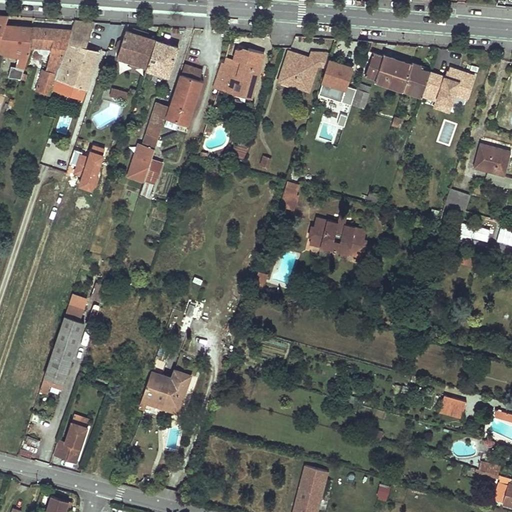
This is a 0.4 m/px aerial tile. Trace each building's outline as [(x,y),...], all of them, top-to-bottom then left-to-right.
[(31,46),(32,27),(8,16),(0,15),(0,51),(17,57),(15,68),(23,70),(31,46)] [(59,27),(56,39),(74,46),(74,45),(83,18),(63,17),(59,27)] [(32,27),(31,46),(50,47),(45,70),(42,69),(35,91),(49,95),(51,90),(52,87),(64,51),(56,39),(59,27),(32,27)] [(147,67),(156,39),(150,38),(140,35),(141,31),(133,28),(132,32),(125,30),(122,39),(126,44),(130,45),(128,49),(123,50),(119,49),(116,56),(131,61),(130,64),(133,69),(141,65),(147,67)] [(56,39),(64,51),(95,61),(98,51),(74,45),(74,46),(56,39)] [(126,44),(122,39),(119,49),(123,50),(128,49),(130,45),(126,44)] [(168,75),(177,46),(156,39),(147,67),(146,68),(168,75)] [(247,50),(236,46),(233,58),(232,63),(224,61),(224,63),(221,62),(214,84),(226,88),(230,75),(238,78),(240,82),(238,87),(253,92),(257,79),(255,75),(257,75),(258,73),(259,72),(258,70),(257,69),(262,67),(267,53),(253,48),(252,51),(247,50)] [(83,95),(95,61),(64,51),(52,87),(83,95)] [(301,57),(290,56),(278,85),(307,94),(315,69),(324,71),(329,57),(328,56),(328,54),(327,54),(326,54),(325,52),(311,51),(311,58),(306,57),(306,60),(301,60),(301,57)] [(382,56),(369,51),(366,61),(369,62),(365,75),(375,78),(382,56)] [(403,90),(412,64),(383,55),(382,56),(375,78),(375,80),(393,86),(403,90)] [(330,59),(320,90),(328,92),(329,92),(331,84),(345,88),(352,66),(330,59)] [(412,62),(412,64),(403,90),(422,96),(422,95),(430,72),(420,68),(421,66),(412,62)] [(184,65),(158,145),(156,145),(143,181),(144,181),(140,194),(149,196),(153,184),(154,184),(174,124),(187,129),(203,80),(199,80),(202,70),(184,65)] [(448,71),(449,73),(447,77),(430,72),(422,95),(437,100),(438,99),(452,103),(454,95),(467,99),(474,75),(450,67),(448,71)] [(238,78),(230,75),(226,88),(251,97),(253,92),(238,87),(240,82),(238,78)] [(371,87),(358,83),(357,88),(369,92),(371,87)] [(52,87),(51,90),(81,99),(83,95),(52,87)] [(126,93),(111,88),(109,95),(124,100),(126,93)] [(369,92),(357,88),(353,98),(366,102),(369,92)] [(353,98),(351,104),(364,108),(366,102),(353,98)] [(449,111),(452,103),(438,99),(437,100),(435,107),(449,111)] [(156,145),(168,106),(156,103),(142,145),(140,144),(137,154),(135,154),(127,176),(143,181),(156,145)] [(394,117),(392,124),(398,127),(401,119),(394,117)] [(237,141),(232,154),(243,157),(248,144),(237,141)] [(480,143),(474,167),(505,175),(511,151),(480,143)] [(269,166),(271,156),(263,154),(260,164),(269,166)] [(284,191),(297,195),(300,185),(287,180),(284,191)] [(470,195),(450,189),(445,204),(465,211),(470,195)] [(297,195),(284,191),(279,205),(294,210),(299,196),(297,195)] [(380,195),(370,191),(367,200),(377,203),(380,195)] [(366,229),(317,216),(314,226),(311,226),(309,236),(312,237),(322,239),(321,247),(349,254),(350,246),(361,249),(364,250),(366,239),(364,239),(366,229)] [(461,236),(488,240),(490,226),(463,222),(461,236)] [(511,227),(502,224),(497,240),(511,244),(511,227)] [(322,239),(312,237),(310,244),(321,247),(322,239)] [(361,249),(350,246),(349,254),(359,256),(361,249)] [(469,257),(459,254),(457,260),(468,263),(469,257)] [(266,273),(258,271),(252,291),(260,293),(266,273)] [(103,302),(108,287),(96,282),(90,297),(103,302)] [(82,309),(86,298),(72,293),(44,376),(64,382),(84,322),(72,318),(76,306),(82,309)] [(150,371),(142,397),(164,405),(165,402),(180,407),(191,375),(174,370),(171,379),(150,371)] [(454,397),(444,395),(442,403),(451,405),(454,397)] [(451,405),(442,403),(440,410),(462,416),(466,401),(454,397),(451,405)] [(507,412),(497,409),(495,415),(505,418),(507,412)] [(53,453),(76,461),(88,426),(72,422),(66,441),(58,439),(53,453)] [(500,466),(481,461),(479,469),(498,474),(500,466)] [(305,463),(292,511),(317,511),(329,469),(305,463)] [(511,504),(511,477),(498,474),(479,469),(477,468),(476,471),(479,472),(477,479),(483,480),(485,473),(500,477),(494,499),(504,501),(504,502),(511,504)] [(377,496),(388,498),(390,484),(380,483),(377,496)] [(69,500),(51,494),(45,511),(65,511),(66,508),(69,500)]
